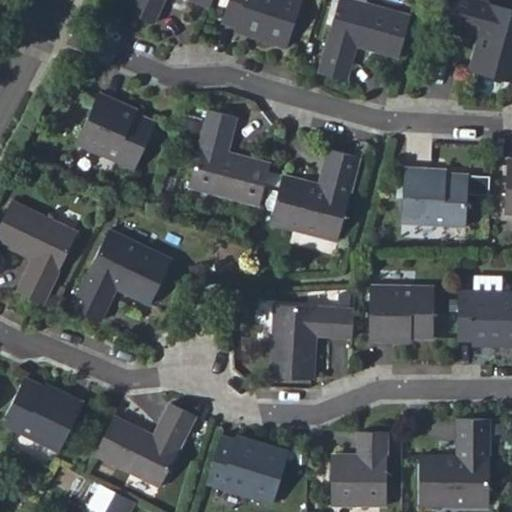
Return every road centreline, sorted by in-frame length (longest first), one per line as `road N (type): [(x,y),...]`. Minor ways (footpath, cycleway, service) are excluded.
road 1 (residential): [(0,336),(19,346),(48,345),(129,382),(194,379),(255,414),(315,416),(380,392),(511,393)]
road 2 (residential): [(43,25),(171,76),(227,74),(390,118),(509,121)]
